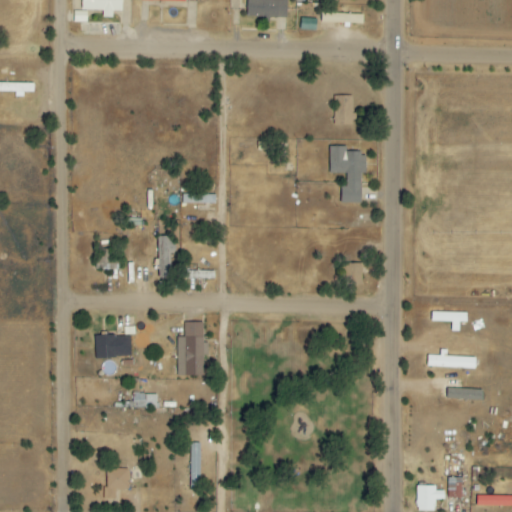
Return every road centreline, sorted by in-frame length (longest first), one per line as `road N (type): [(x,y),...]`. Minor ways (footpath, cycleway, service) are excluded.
road 1 (residential): [(397,511),(401,0)]
road 2 (residential): [(68,511),(69,0)]
road 3 (residential): [(511,60),(70,51)]
road 4 (residential): [(73,306),(399,307)]
